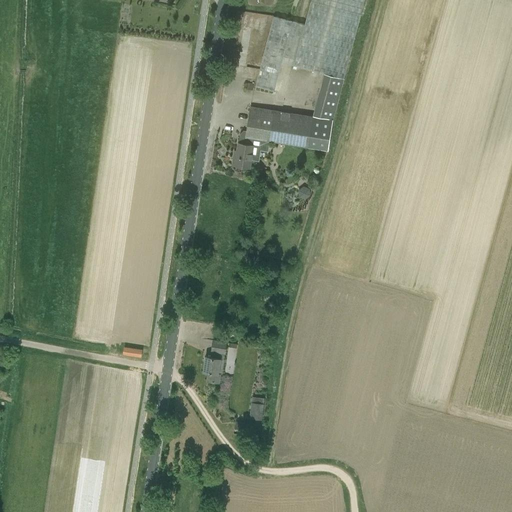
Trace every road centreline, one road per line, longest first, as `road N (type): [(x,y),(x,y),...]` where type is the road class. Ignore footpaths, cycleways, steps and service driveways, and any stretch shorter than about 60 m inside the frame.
road 1 (tertiary): [(168,370),(222,0)]
road 2 (track): [(356,511),(349,476),(337,470),(262,470),(238,457),(168,370)]
road 3 (unclassified): [(168,370),(0,339)]
road 4 (tertiary): [(146,511),(168,370)]
